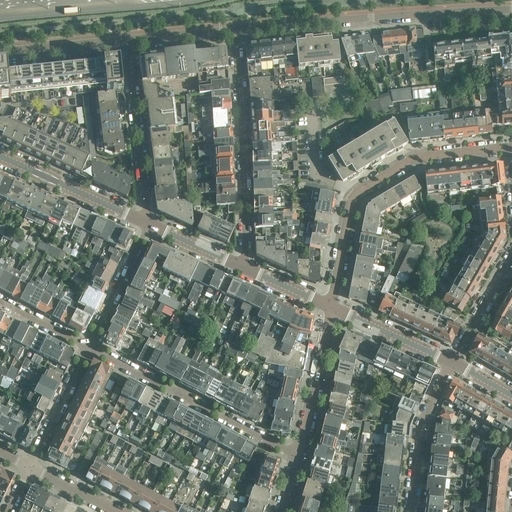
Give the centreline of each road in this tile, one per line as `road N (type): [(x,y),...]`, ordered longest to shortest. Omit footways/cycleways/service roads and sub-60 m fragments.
road 1 (residential): [(333,306),(353,197),(411,160),(511,147)]
road 2 (residential): [(235,32),(511,10)]
road 3 (residential): [(246,268),(235,32)]
road 4 (residential): [(298,456),(90,345)]
road 5 (secondary): [(0,20),(199,0)]
road 6 (residential): [(128,40),(149,224)]
road 7 (tertiary): [(149,224),(0,156)]
road 8 (residential): [(410,511),(419,431),(455,362)]
road 9 (residential): [(298,456),(333,306)]
road 10 (residential): [(30,466),(90,345)]
road 11 (residential): [(90,345),(149,224)]
road 12 (tertiary): [(455,362),(333,306)]
